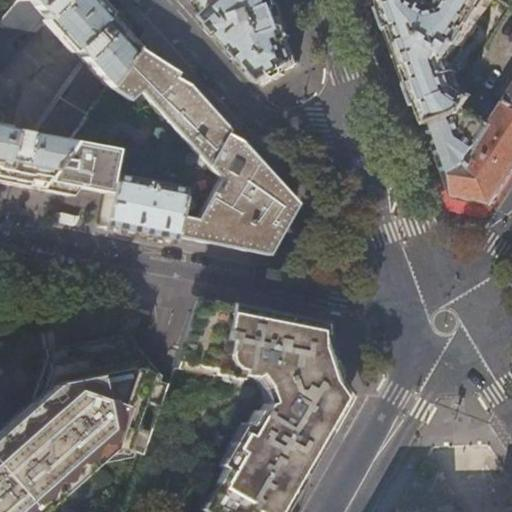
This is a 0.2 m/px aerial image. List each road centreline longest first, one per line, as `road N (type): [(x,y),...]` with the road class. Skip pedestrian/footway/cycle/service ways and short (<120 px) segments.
road 1 (residential): [(397,307),(0,232)]
road 2 (residential): [(160,0),(263,113),(369,120)]
road 3 (tertiary): [(369,120),(417,281)]
road 4 (tertiary): [(424,370),(344,511)]
road 5 (tertiary): [(327,0),(369,120)]
